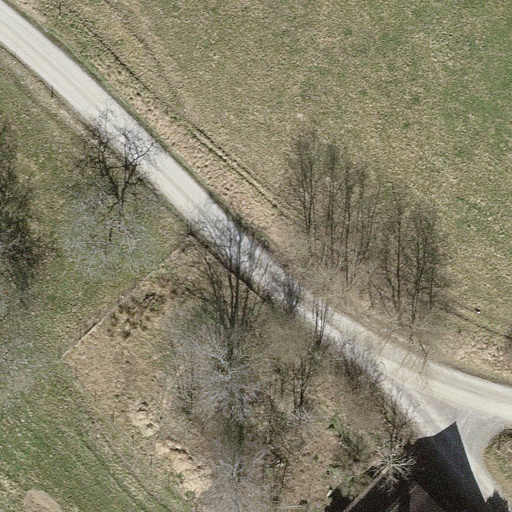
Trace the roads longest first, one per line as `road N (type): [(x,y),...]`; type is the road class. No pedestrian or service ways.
road 1 (track): [(0,14),(93,91),(275,280),(373,359),(446,392),(511,405)]
road 2 (track): [(446,392),(442,441),(499,511)]
